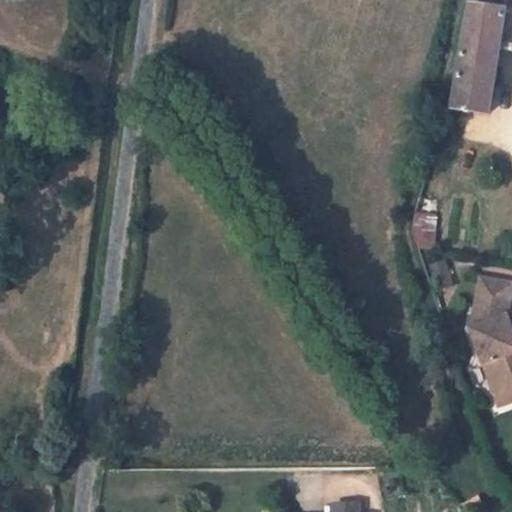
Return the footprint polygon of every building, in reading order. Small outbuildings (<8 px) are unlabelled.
[(511,0),(473,0),(472,6),(511,10),(511,0)] [(511,10),(472,6),(471,9),(455,108),(464,110),(471,111),(489,113),(499,44),(511,46),(511,10)] [(438,217),(417,212),(414,227),(413,232),(419,248),(435,250),(438,232),(438,217)] [(445,260),(429,266),(438,293),(454,287),(445,260)] [(511,283),(479,278),(470,329),(498,400),(511,394),(511,331),(506,315),(511,283)] [(511,394),(498,400),(500,405),(511,399),(511,394)] [(491,511),(483,496),(474,500),(481,511),(491,511)]
